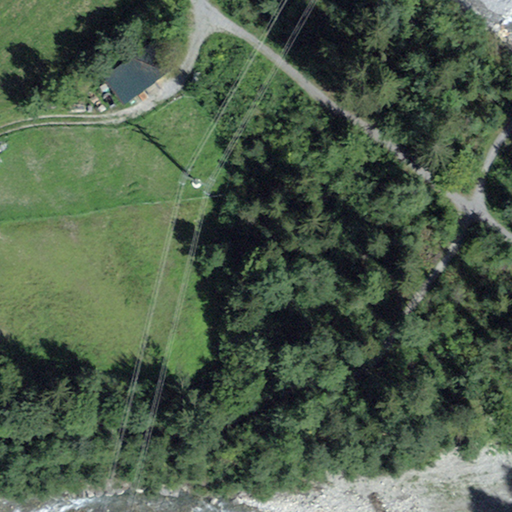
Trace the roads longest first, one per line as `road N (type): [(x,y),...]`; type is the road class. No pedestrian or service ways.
road 1 (track): [(473,205),(215,0)]
road 2 (track): [(227,10),(205,64),(144,110),(0,134)]
